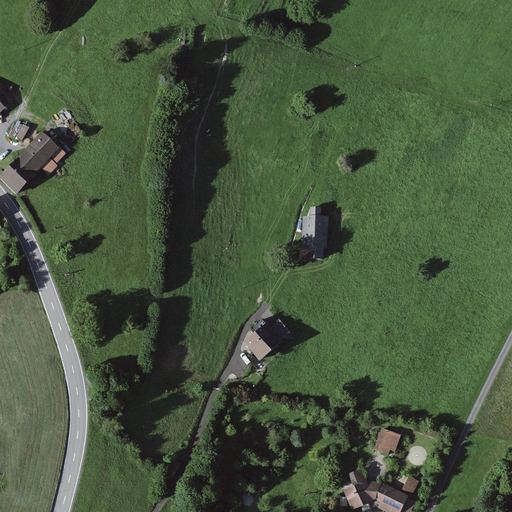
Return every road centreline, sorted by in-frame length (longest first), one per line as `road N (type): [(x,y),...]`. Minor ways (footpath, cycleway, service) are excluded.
road 1 (tertiary): [(61,511),(78,438),(76,386),(30,244),(0,198)]
road 2 (track): [(158,511),(192,464),(250,325),(267,308)]
road 3 (track): [(430,511),(511,338)]
